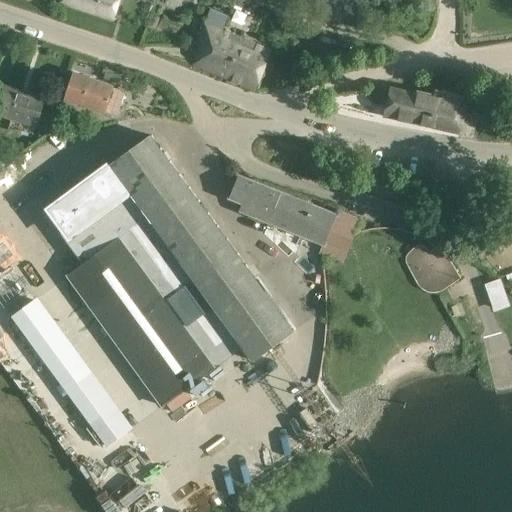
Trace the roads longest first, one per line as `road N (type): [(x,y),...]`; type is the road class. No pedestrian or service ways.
road 1 (unclassified): [(502,377),(473,280),(444,237),(394,209),(243,161),(215,127)]
road 2 (tertiary): [(307,119),(422,144),(511,152)]
road 3 (tertiary): [(186,77),(0,13)]
road 4 (tertiary): [(186,77),(307,119)]
